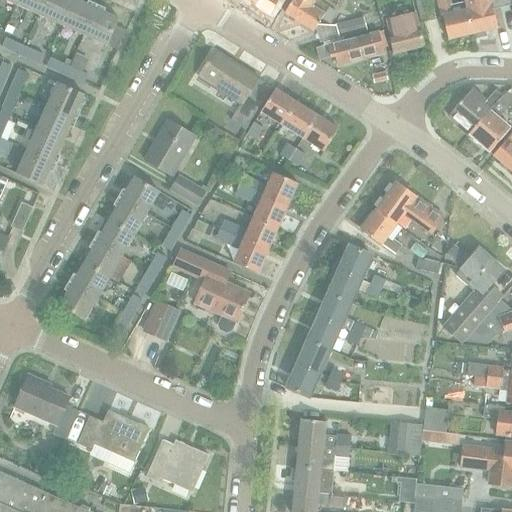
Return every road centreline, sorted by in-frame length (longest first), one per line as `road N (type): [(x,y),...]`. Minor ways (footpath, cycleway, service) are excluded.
road 1 (residential): [(11,327),(196,0)]
road 2 (residential): [(247,424),(279,292),(328,204),(396,124)]
road 3 (residential): [(247,424),(11,327)]
road 4 (residential): [(396,124),(196,0)]
road 5 (residential): [(511,220),(396,124)]
road 6 (residential): [(396,124),(454,68),(511,67)]
